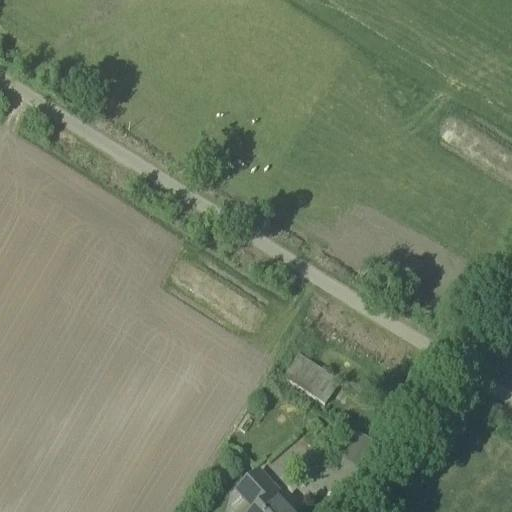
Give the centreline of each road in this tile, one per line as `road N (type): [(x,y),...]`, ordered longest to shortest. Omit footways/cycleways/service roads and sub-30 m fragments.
road 1 (residential): [(476,383),(0,86)]
road 2 (unclassified): [(402,511),(476,383)]
